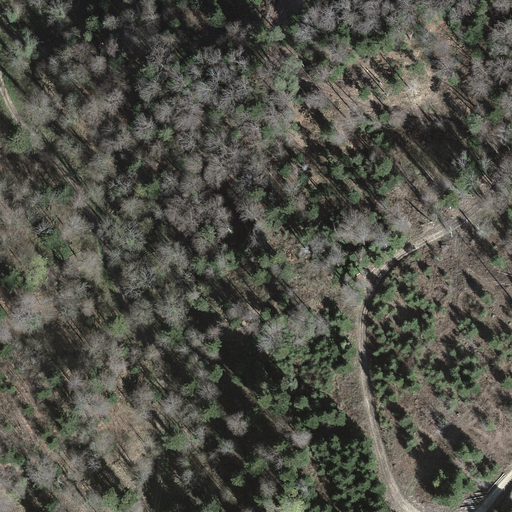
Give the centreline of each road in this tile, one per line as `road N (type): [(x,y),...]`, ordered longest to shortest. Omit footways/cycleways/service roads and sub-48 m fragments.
road 1 (track): [(286,0),(274,34),(278,51),(306,78),(471,126),(499,143),(502,172),(487,198),(379,270),(363,315),(362,361),(389,481),(416,511)]
road 2 (track): [(0,80),(25,128),(95,218),(158,363),(155,511)]
